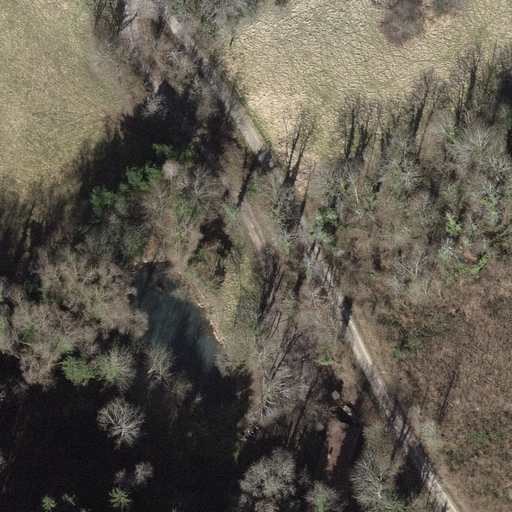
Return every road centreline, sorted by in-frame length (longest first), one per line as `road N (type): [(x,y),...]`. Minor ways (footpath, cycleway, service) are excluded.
road 1 (track): [(459,511),(178,0)]
road 2 (track): [(128,0),(134,48),(249,213),(281,273),(279,313),(311,395)]
